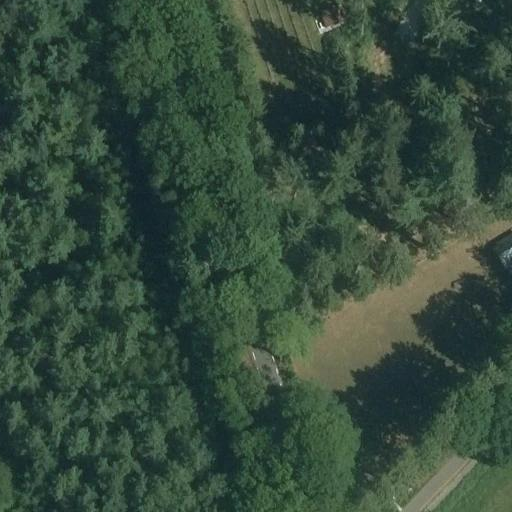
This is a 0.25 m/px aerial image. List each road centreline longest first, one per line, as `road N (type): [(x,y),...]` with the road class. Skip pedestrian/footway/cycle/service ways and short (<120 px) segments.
road 1 (tertiary): [(301,511),(156,0)]
road 2 (unclassified): [(407,511),(511,401)]
